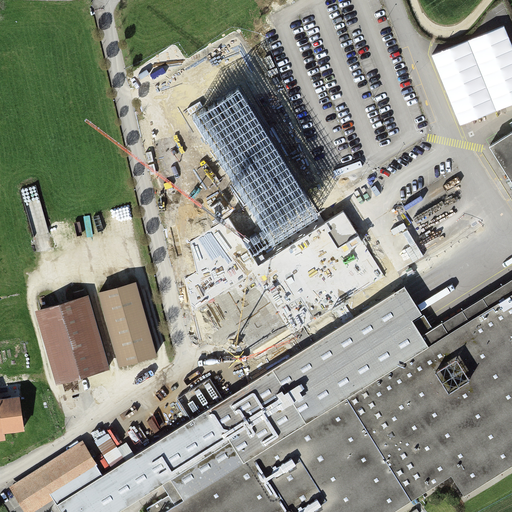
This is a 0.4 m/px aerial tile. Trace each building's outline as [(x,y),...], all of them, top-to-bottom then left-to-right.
[(511,132),(490,146),(511,181),(511,132)] [(135,283),(101,293),(122,365),(156,355),(135,283)] [(171,495),(148,509),(149,511),(400,511),(449,482),(462,502),(511,471),(511,294),(439,340),(406,288),(59,505),(62,511),(116,511),(163,483),(171,495)] [(84,296),(34,311),(56,384),(106,369),(84,296)] [(16,398),(0,399),(0,427),(1,436),(20,433),(16,398)] [(80,443),(8,487),(23,511),(30,511),(97,471),(80,443)]
